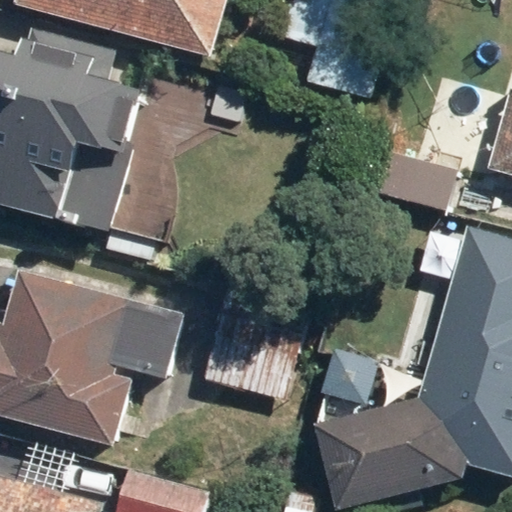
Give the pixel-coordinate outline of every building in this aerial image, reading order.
[(25,0),(24,9),(220,57),(233,0),(25,0)] [(291,0),(281,38),(320,49),(311,83),(376,100),(402,0),(291,0)] [(0,204),(122,235),(143,148),(99,137),(112,83),(0,55),(0,204)] [(127,55),(115,100),(196,120),(207,75),(127,55)] [(511,97),(493,174),(511,178),(511,97)] [(370,147),(347,232),(436,256),(465,150),(417,137),(411,158),(370,147)] [(0,341),(0,417),(116,448),(133,382),(116,378),(118,370),(166,382),(184,316),(20,273),(2,342),(0,341)] [(359,511),(476,480),(472,468),(511,479),(511,296),(456,280),(421,400),(319,429),(342,511),(359,511)] [(227,287),(201,379),(285,403),(311,310),(227,287)] [(123,470),(112,511),(198,511),(204,491),(123,470)] [(0,511),(99,511),(102,504),(0,476),(0,511)] [(283,491),(280,511),(313,511),(316,496),(283,491)]
